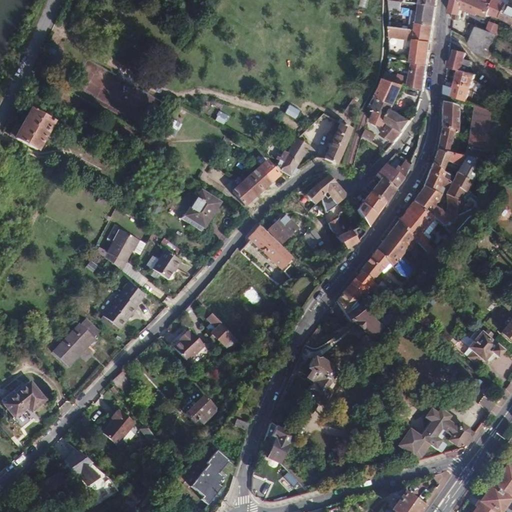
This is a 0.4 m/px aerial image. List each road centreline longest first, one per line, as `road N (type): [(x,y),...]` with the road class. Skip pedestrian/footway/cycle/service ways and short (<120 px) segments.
road 1 (residential): [(434,92),(354,189),(316,167),(255,217),(150,337),(0,483)]
road 2 (residential): [(234,511),(265,412),(305,324),(417,181),(434,92)]
road 3 (residential): [(461,467),(450,463),(284,511)]
road 4 (residential): [(0,117),(57,0)]
